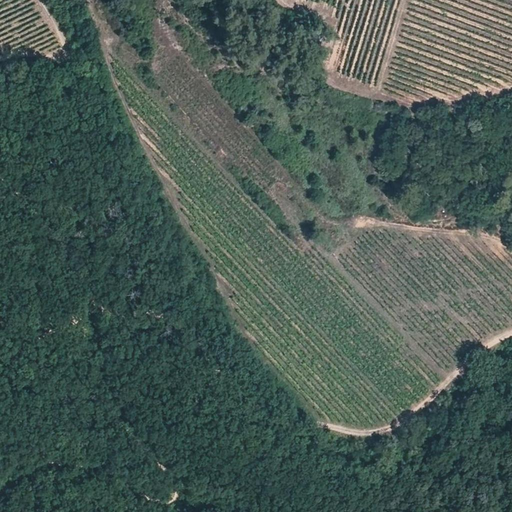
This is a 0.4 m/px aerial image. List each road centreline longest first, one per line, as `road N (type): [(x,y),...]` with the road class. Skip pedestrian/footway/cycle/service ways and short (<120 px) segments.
road 1 (track): [(511,334),(406,420),(360,432),(279,417),(189,330),(139,310),(86,302)]
road 2 (track): [(86,302),(84,274),(47,222),(0,177)]
